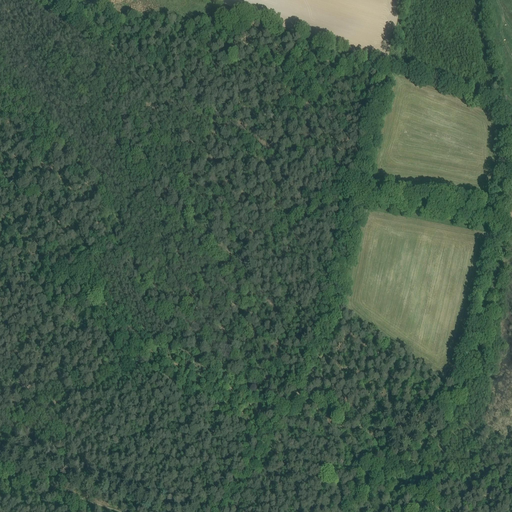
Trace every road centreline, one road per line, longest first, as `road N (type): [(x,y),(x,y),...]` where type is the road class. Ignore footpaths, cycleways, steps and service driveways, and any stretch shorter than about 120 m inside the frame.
road 1 (track): [(329,313),(406,0)]
road 2 (track): [(0,431),(143,362),(267,438)]
road 3 (track): [(408,363),(384,460),(426,511)]
road 4 (track): [(267,438),(313,368),(329,313)]
road 5 (track): [(0,469),(129,511)]
